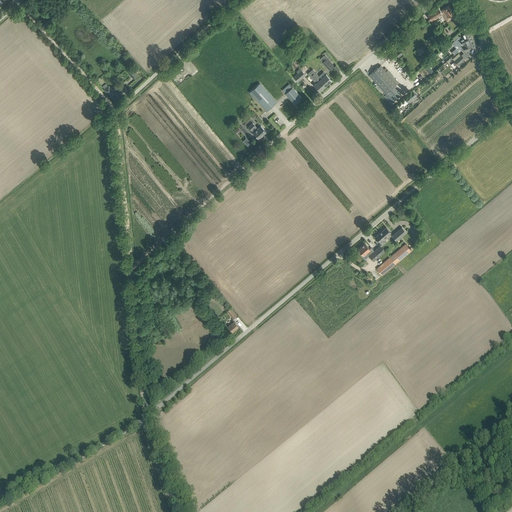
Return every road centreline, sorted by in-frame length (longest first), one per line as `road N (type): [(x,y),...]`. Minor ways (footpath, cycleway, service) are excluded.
road 1 (unclassified): [(145,420),(511,108)]
road 2 (track): [(131,265),(112,106),(17,2)]
road 3 (unclassified): [(264,149),(430,0)]
road 4 (track): [(131,265),(264,149)]
road 5 (unclassified): [(0,503),(145,420)]
road 6 (unclassified): [(114,111),(234,0)]
road 7 (track): [(145,420),(131,265)]
road 8 (track): [(408,511),(511,420)]
